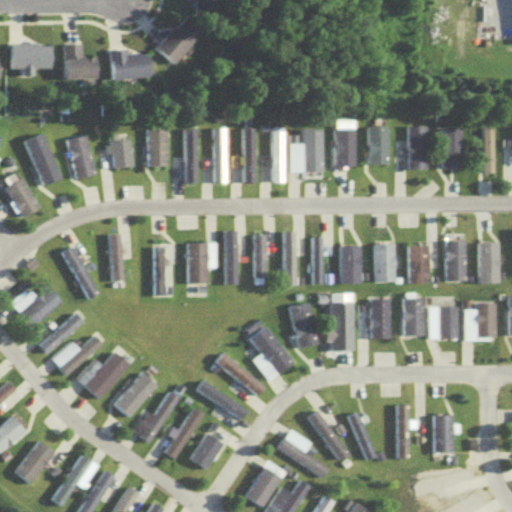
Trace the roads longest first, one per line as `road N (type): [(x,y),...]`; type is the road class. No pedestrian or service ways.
road 1 (residential): [(0,265),(49,225),(120,208),(511,203)]
road 2 (residential): [(197,508),(262,411),(304,380),(511,372)]
road 3 (residential): [(0,343),(60,413),(202,511)]
road 4 (residential): [(481,373),(485,465),(511,509)]
